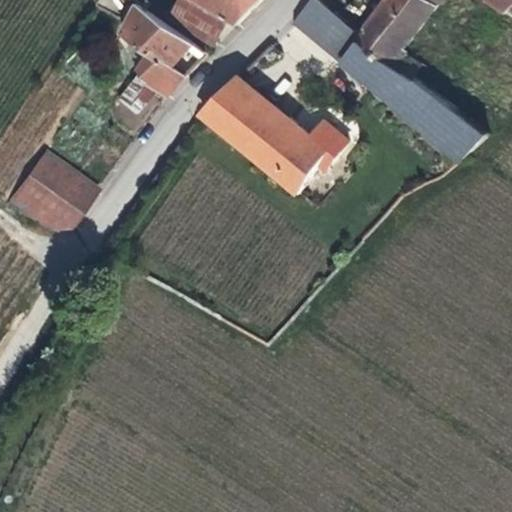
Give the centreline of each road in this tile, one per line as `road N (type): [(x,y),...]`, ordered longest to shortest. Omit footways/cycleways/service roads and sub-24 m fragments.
road 1 (residential): [(73,259),(164,128),(291,0)]
road 2 (unclassified): [(0,380),(73,259)]
